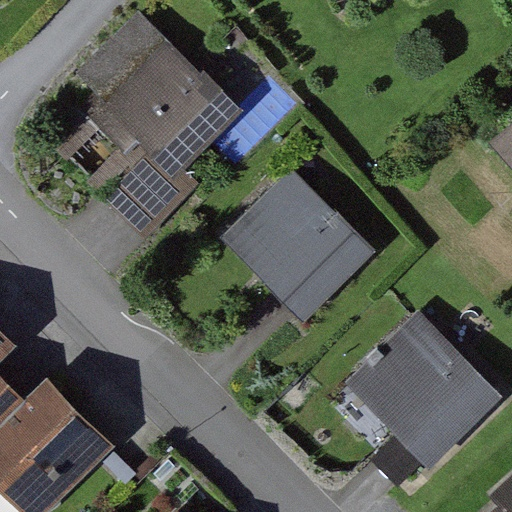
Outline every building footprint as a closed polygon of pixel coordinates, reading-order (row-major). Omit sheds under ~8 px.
[(171,174),(237,110),(169,42),(57,152),(144,240),(191,194),(171,174)] [(511,119),(484,143),(511,176),(511,119)] [(289,176),(222,242),(289,310),(303,325),(370,259),(289,176)] [(410,318),(342,385),(408,451),(425,469),(493,402),(410,318)] [(0,511),(34,511),(102,449),(43,387),(14,413),(0,426),(0,511)] [(0,426),(14,413),(0,398),(0,426)] [(511,511),(511,495),(494,511),(511,511)]
